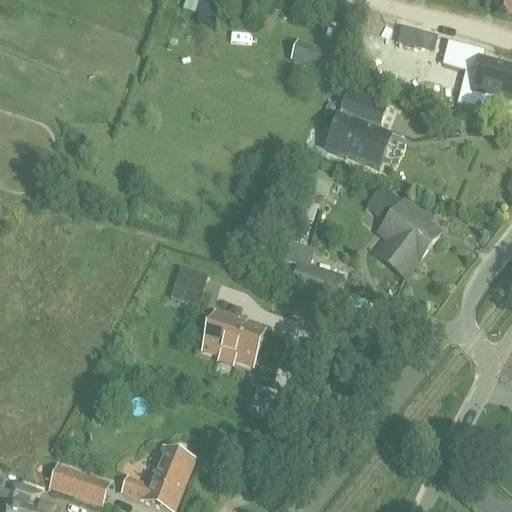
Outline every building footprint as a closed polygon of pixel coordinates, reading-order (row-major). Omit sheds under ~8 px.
[(505,12),(511,14),(511,0),(495,0),(494,5),(497,9),(506,12),(505,12)] [(403,30),(399,45),(414,49),(418,34),(403,30)] [(511,105),(511,67),(486,61),(488,54),(448,44),(442,69),(465,75),(461,93),(511,105)] [(292,62),(329,76),(335,59),(298,45),(292,62)] [(380,172),(392,142),(378,136),(387,113),(372,107),(373,105),(350,96),(328,153),(347,161),(348,159),(380,172)] [(469,173),(417,140),(395,173),(448,207),(469,173)] [(405,284),(422,262),(441,235),(417,217),(421,211),(408,201),(403,206),(384,192),(371,210),(390,224),(381,236),(388,241),(373,260),(405,284)] [(302,269),(296,288),(294,295),(335,307),(337,300),(343,280),(314,271),(310,270),(315,255),(292,248),(287,264),(302,269)] [(204,298),(210,279),(181,270),(176,289),(204,298)] [(273,307),(318,321),(321,313),(275,298),(273,307)] [(265,335),(237,326),(238,323),(215,315),(203,353),(223,359),(233,363),(254,369),(265,335)] [(176,511),(188,483),(195,464),(164,452),(157,472),(145,467),(138,485),(129,481),(123,497),(160,511),(176,511)] [(57,471),(50,495),(100,511),(102,511),(110,488),(57,471)] [(1,495),(0,499),(0,511),(50,511),(36,507),(40,494),(16,486),(12,498),(10,498),(1,495)]
